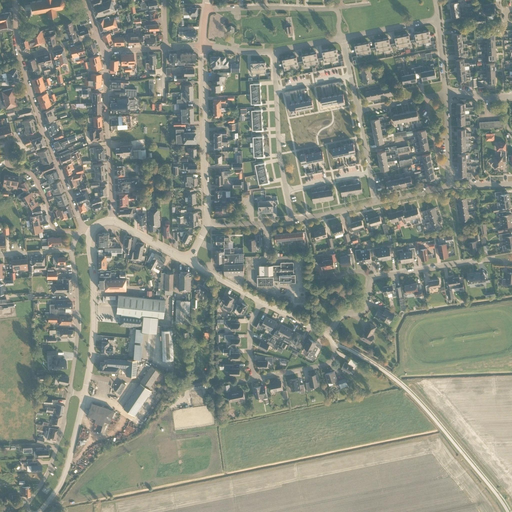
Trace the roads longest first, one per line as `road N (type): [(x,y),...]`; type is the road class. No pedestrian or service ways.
road 1 (unclassified): [(508,511),(419,401),(385,370),(331,341)]
road 2 (tertiary): [(208,224),(203,45)]
road 3 (residential): [(111,221),(103,50)]
road 4 (residential): [(77,232),(53,228),(32,174),(6,160),(7,142),(45,131)]
road 5 (tertiary): [(84,395),(93,325),(90,232)]
road 6 (residential): [(71,249),(77,325),(68,392)]
road 7 (residential): [(370,277),(485,258),(511,261)]
road 8 (residential): [(308,217),(283,93),(276,90)]
road 9 (residential): [(291,221),(276,90)]
road 10 (residential): [(206,9),(336,7)]
road 11 (residential): [(68,392),(51,463),(26,501),(30,511)]
road 12 (tertiary): [(39,511),(62,480),(84,395)]
